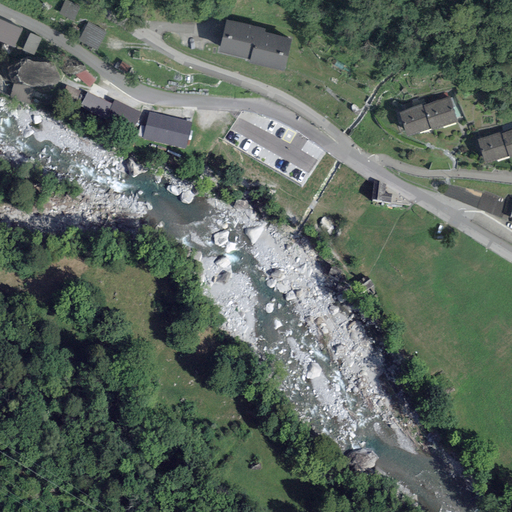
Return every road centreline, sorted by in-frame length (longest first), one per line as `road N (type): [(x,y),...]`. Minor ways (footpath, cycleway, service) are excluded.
road 1 (tertiary): [(366,168),(276,112),(128,86),(0,9)]
road 2 (residential): [(366,168),(384,161),(419,172),(511,179)]
